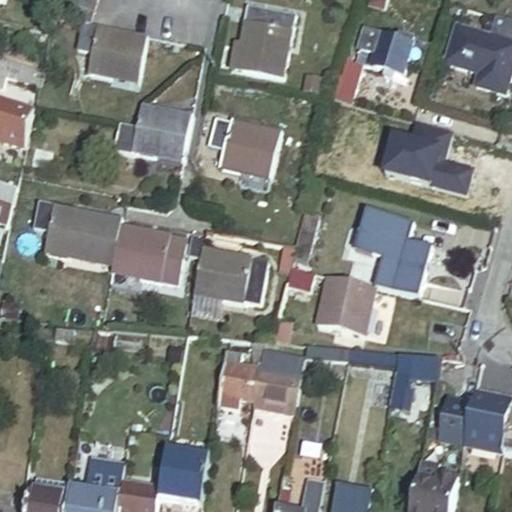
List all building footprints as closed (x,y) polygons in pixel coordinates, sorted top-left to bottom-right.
[(96,0),(63,0),(62,4),(62,5),(57,24),(80,29),(88,31),(96,0)] [(249,49),(245,76),(287,82),(298,19),(254,12),(251,28),(245,27),(242,48),(249,49)] [(55,22),(48,21),(44,40),(51,42),(55,22)] [(146,41),(88,31),(80,29),(76,56),(92,58),(89,84),(109,88),(111,81),(139,86),(146,41)] [(507,104),(511,87),(511,48),(458,33),(446,71),(480,81),(476,94),(507,104)] [(377,60),(382,42),(367,38),(362,56),(377,60)] [(400,40),(399,47),(413,51),(414,45),(400,40)] [(399,47),(382,42),(377,60),(374,72),(387,76),(405,81),(413,51),(399,47)] [(245,76),(249,49),(242,48),(234,47),(230,74),(245,76)] [(29,88),(40,92),(44,76),(0,62),(0,79),(6,81),(29,88)] [(361,73),(341,68),(338,84),(356,89),(361,73)] [(402,91),(405,81),(387,76),(384,86),(402,91)] [(305,97),(321,100),(324,83),(307,80),(305,97)] [(111,81),(109,88),(137,93),(139,86),(111,81)] [(356,89),(338,84),(333,104),(352,110),(358,89),(356,89)] [(34,117),(0,107),(0,151),(24,158),(26,148),(34,117)] [(189,159),(195,118),(147,110),(144,132),(126,129),(121,156),(160,162),(161,154),(189,159)] [(248,176),(274,181),(282,137),(232,129),(232,133),(217,130),(213,156),(227,159),(224,180),(246,184),(248,176)] [(354,158),(335,153),(328,179),(347,184),(354,158)] [(160,162),(187,167),(189,159),(161,154),(160,162)] [(45,159),(31,156),(27,174),(42,177),(45,159)] [(273,188),(274,181),(248,176),(246,184),(273,188)] [(0,188),(0,205),(12,210),(17,194),(0,188)] [(0,230),(11,233),(15,210),(12,210),(0,205),(0,230)] [(124,233),(125,224),(41,209),(37,238),(51,240),(47,268),(90,275),(91,267),(117,271),(124,233)] [(320,220),(306,215),(301,238),(315,242),(320,220)] [(413,230),(369,217),(364,232),(409,245),(413,230)] [(409,245),(364,232),(359,254),(383,261),(402,267),(395,293),(421,300),(434,252),(409,245)] [(174,242),(124,233),(117,271),(116,279),(115,281),(142,286),(141,293),(165,298),(181,300),(184,276),(189,250),(175,247),(174,242)] [(315,242),(301,238),(294,264),(308,268),(315,242)] [(226,300),(224,309),(248,313),(250,308),(264,310),(270,271),(254,269),(255,263),(205,255),(199,296),(226,300)] [(402,267),(383,261),(376,287),(395,293),(402,267)] [(308,268),(294,264),(290,282),(313,288),(318,271),(308,268)] [(91,267),(90,275),(116,279),(117,271),(91,267)] [(376,287),(330,274),(317,333),(363,343),(376,287)] [(114,288),(141,293),(142,286),(115,281),(114,288)] [(198,305),(224,309),(226,300),(199,296),(198,305)] [(21,309),(5,307),(3,323),(19,324),(21,309)] [(0,324),(0,337),(11,339),(12,326),(0,324)] [(75,337),(58,335),(57,346),(74,348),(75,337)] [(256,371),(263,373),(265,361),(267,349),(253,348),(256,371)] [(351,356),(310,352),(307,366),(348,369),(351,356)] [(377,358),(351,356),(348,369),(376,370),(377,358)] [(256,408),(263,373),(256,371),(242,369),(243,360),(229,358),(219,413),(226,415),(226,413),(242,416),(244,405),(256,408)] [(398,374),(400,362),(377,358),(376,370),(398,374)] [(401,360),(400,362),(398,374),(397,378),(410,380),(410,382),(437,388),(438,381),(441,367),(442,364),(401,360)] [(307,369),(265,361),(263,373),(256,408),(255,413),(296,421),(304,382),(307,369)] [(410,380),(397,378),(390,415),(403,418),(406,406),(411,407),(412,398),(407,397),(410,382),(410,380)] [(437,388),(434,404),(438,405),(442,382),(438,381),(437,388)] [(511,405),(478,399),(476,409),(467,453),(467,454),(505,461),(511,425),(511,405)] [(442,448),(467,453),(476,409),(451,404),(442,448)] [(201,511),(202,511),(212,459),(171,451),(164,494),(163,505),(201,511)] [(440,473),(422,470),(413,511),(455,511),(460,486),(438,482),(440,473)] [(73,488),(38,483),(37,495),(71,500),(73,491),(73,488)] [(320,511),(325,488),(310,485),(305,511),(320,511)] [(164,494),(124,488),(122,499),(120,511),(161,511),(163,505),(164,494)] [(120,511),(122,499),(73,491),(71,500),(69,511),(120,511)] [(69,511),(71,500),(37,495),(32,494),(29,511),(69,511)]
